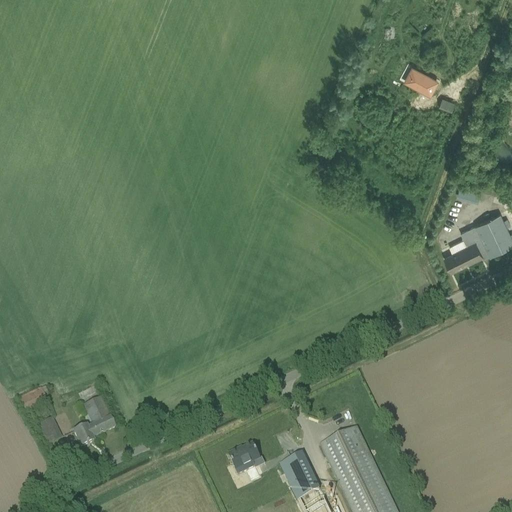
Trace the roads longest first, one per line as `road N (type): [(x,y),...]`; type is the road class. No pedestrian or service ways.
road 1 (unclassified): [(37,511),(109,463),(511,272)]
road 2 (track): [(282,382),(348,511)]
